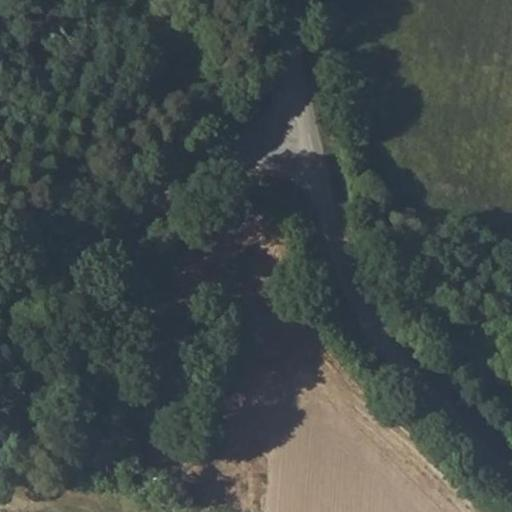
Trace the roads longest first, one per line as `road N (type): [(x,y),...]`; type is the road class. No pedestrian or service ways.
road 1 (unclassified): [(511,485),(370,327),(345,278),(308,137)]
road 2 (unclassified): [(0,298),(191,179),(308,137)]
road 3 (unclassified): [(308,137),(277,0)]
